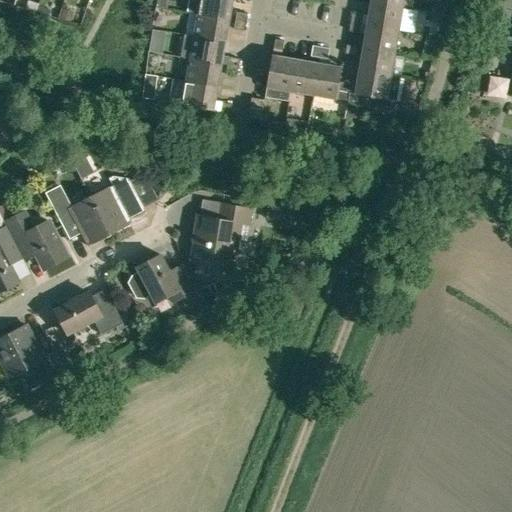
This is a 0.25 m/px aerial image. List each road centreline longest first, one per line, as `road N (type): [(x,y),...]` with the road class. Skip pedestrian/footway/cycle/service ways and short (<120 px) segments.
road 1 (track): [(272,511),(387,226)]
road 2 (residential): [(0,318),(152,235),(163,204)]
